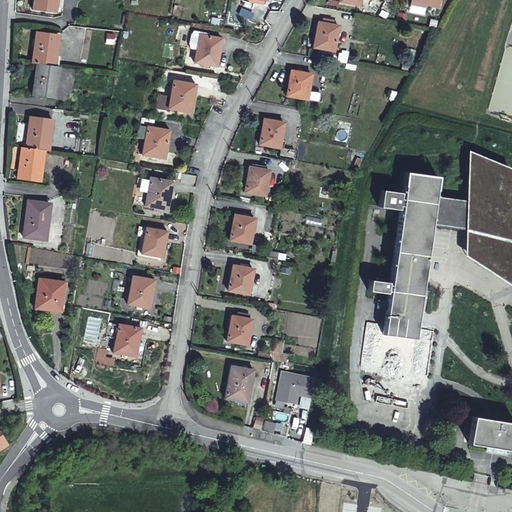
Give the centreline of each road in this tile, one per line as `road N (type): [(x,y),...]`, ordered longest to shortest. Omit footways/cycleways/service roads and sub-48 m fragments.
road 1 (residential): [(300,0),(213,150),(162,427)]
road 2 (residential): [(162,427),(377,473),(443,511)]
